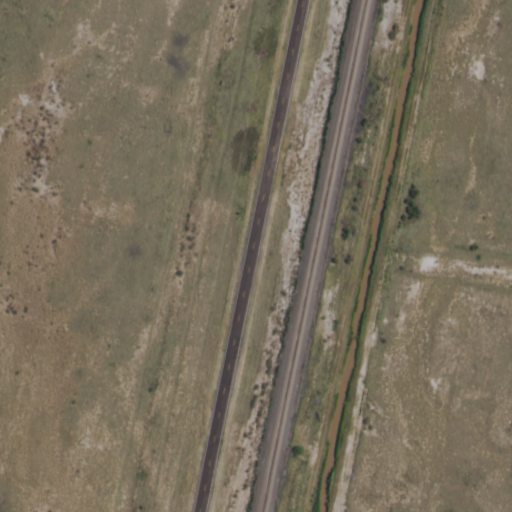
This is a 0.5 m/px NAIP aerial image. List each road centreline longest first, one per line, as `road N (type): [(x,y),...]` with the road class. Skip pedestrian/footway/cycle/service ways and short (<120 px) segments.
road 1 (secondary): [(195,511),(299,0)]
road 2 (track): [(407,0),(304,511)]
road 3 (track): [(432,0),(331,511)]
